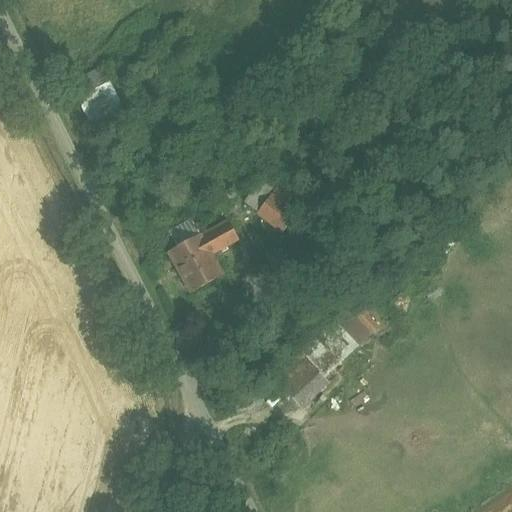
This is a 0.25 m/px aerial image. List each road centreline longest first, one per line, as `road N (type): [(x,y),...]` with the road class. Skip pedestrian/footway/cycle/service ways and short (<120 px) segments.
road 1 (unclassified): [(0,16),(245,511)]
road 2 (track): [(180,378),(499,0)]
